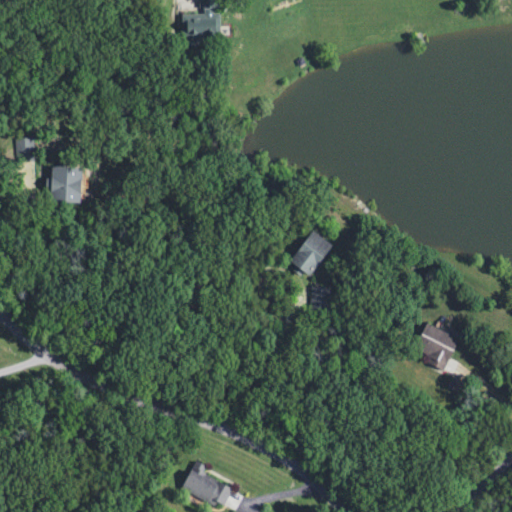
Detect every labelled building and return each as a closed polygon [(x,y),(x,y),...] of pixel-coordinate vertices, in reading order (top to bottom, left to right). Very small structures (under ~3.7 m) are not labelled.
[(216,0),(196,0),(197,14),(180,15),(181,40),(218,39),(216,0)] [(14,140),(14,163),(31,163),(31,140),(14,140)] [(49,205),(80,204),(80,168),(48,169),(49,205)] [(287,262),(307,278),(330,247),(310,232),(287,262)] [(441,373),(456,339),(424,325),(412,350),(429,358),(425,366),(441,373)] [(227,511),(229,511),(241,489),(191,465),(180,489),(227,511)]
